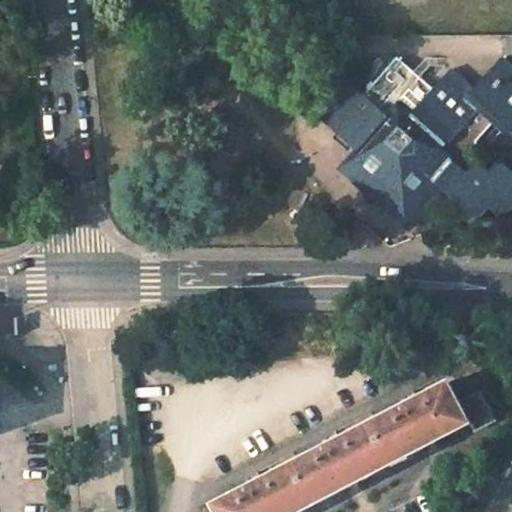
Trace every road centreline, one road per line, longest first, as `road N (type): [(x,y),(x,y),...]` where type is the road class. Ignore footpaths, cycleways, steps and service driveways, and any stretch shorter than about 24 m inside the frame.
road 1 (primary): [(511,278),(80,269)]
road 2 (residential): [(80,269),(54,0)]
road 3 (residential): [(103,511),(80,269)]
